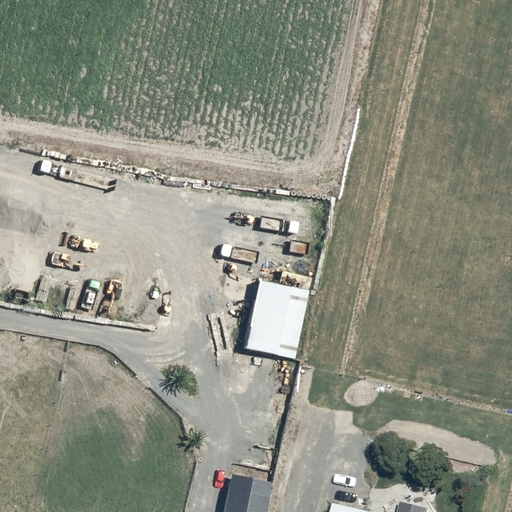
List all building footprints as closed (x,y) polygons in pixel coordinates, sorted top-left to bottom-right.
[(307,288),(257,278),(243,347),(293,357),(307,288)] [(452,427),(392,418),(388,447),(448,455),(452,427)] [(262,511),(266,494),(225,486),(220,511),(262,511)] [(392,488),(386,511),(437,511),(440,498),(392,488)] [(375,511),(376,510),(335,503),(333,511),(375,511)]
